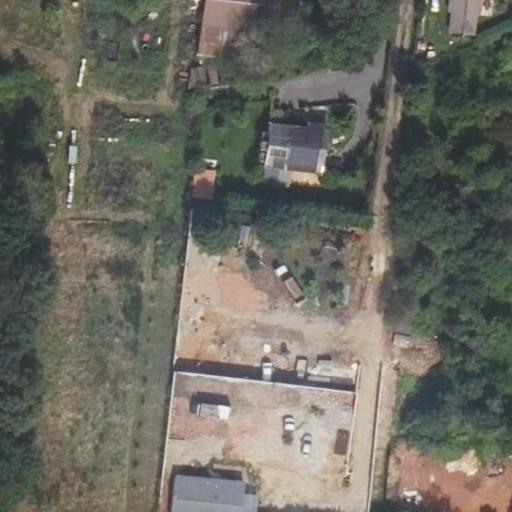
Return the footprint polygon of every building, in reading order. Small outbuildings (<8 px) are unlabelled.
[(205,0),(202,23),(198,56),(247,61),(251,30),(276,33),(280,0),(205,0)] [(454,13),(452,33),(475,32),(476,15),(479,16),(480,0),(452,0),(451,13),(454,13)] [(511,37),(503,39),(506,53),(511,51),(511,37)] [(223,65),(191,71),(187,91),(227,84),(223,65)] [(264,166),(321,173),(328,128),(308,124),(307,131),(269,125),(264,166)] [(194,195),(214,196),(216,169),(195,168),(194,195)] [(266,376),(267,353),(244,352),(245,336),(222,335),(221,374),(266,376)] [(328,365),(326,380),(357,383),(358,369),(328,365)] [(175,500),(216,505),(219,481),(177,477),(175,500)]
